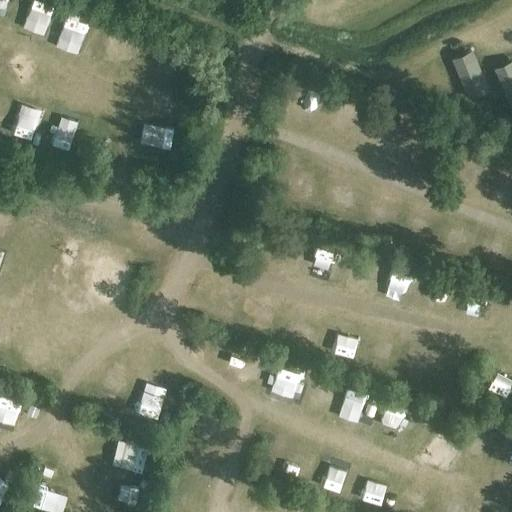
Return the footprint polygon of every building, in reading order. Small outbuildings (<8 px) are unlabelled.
[(30,0),(28,0),(22,23),(41,28),(47,4),(30,0)] [(77,21),(80,11),(66,7),(57,37),(82,44),(88,24),(77,21)] [(96,52),(116,60),(125,39),(105,31),(96,52)] [(141,85),(166,80),(161,58),(136,64),(141,85)] [(418,78),(417,89),(441,91),(442,80),(418,78)] [(150,90),(145,111),(170,116),(174,95),(150,90)] [(5,131),(31,138),(40,108),(14,101),(5,131)] [(70,143),(78,119),(58,112),(49,136),(70,143)] [(178,152),(182,131),(161,128),(157,149),(178,152)] [(511,184),(511,165),(499,163),(495,181),(511,184)] [(405,223),(402,232),(422,238),(424,229),(405,223)] [(21,348),(18,370),(38,372),(40,350),(21,348)] [(290,392),(296,368),(273,363),(267,387),(290,392)] [(142,374),(134,404),(156,410),(163,379),(142,374)] [(311,395),(335,400),(339,382),(315,376),(311,395)] [(347,408),(367,417),(375,398),(355,390),(347,408)] [(0,412),(12,417),(19,399),(0,392),(0,412)] [(385,400),(382,421),(405,424),(408,402),(385,400)] [(215,441),(219,421),(194,415),(190,435),(215,441)] [(483,440),(495,445),(502,426),(473,416),(466,437),(482,443),(483,440)] [(267,437),(262,461),(277,464),(281,440),(267,437)] [(120,441),(115,462),(141,468),(146,446),(120,441)] [(276,472),(302,478),(308,453),(281,447),(276,472)] [(325,466),(319,485),(351,494),(357,474),(325,466)] [(370,477),(363,499),(383,505),(390,483),(370,477)] [(131,507),(136,485),(108,478),(103,500),(131,507)] [(396,502),(406,504),(411,483),(400,481),(396,502)] [(185,510),(191,491),(171,485),(165,503),(185,510)] [(405,511),(407,511),(424,511),(428,494),(409,489),(405,511)] [(34,496),(29,510),(34,511),(52,511),(56,504),(34,496)] [(451,511),(475,511),(477,508),(456,501),(451,511)]
